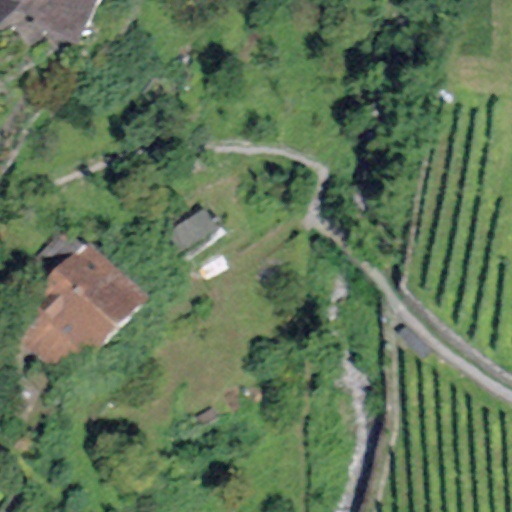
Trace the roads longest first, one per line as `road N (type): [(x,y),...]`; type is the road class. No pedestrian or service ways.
road 1 (unknown): [(389,294),(377,304),(369,367),(375,466),(368,511)]
road 2 (residential): [(511,397),(451,358),(389,294)]
